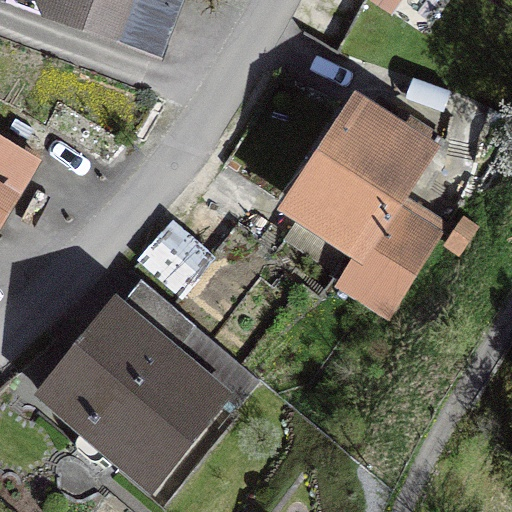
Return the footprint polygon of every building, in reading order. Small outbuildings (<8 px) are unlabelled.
[(6,0),(6,2),(157,57),(179,0),(6,0)] [(373,0),(390,11),(397,0),(373,0)] [(511,47),(501,40),(481,73),(511,95),(511,47)] [(357,109),(293,207),(358,249),(337,279),(389,316),(434,237),(408,219),(444,168),(445,148),(430,138),(421,151),(389,130),(397,116),(375,102),(366,115),(357,109)] [(0,216),(48,137),(0,108),(0,216)] [(175,356),(115,305),(41,395),(151,485),(224,395),(236,407),(257,380),(198,329),(175,356)]
